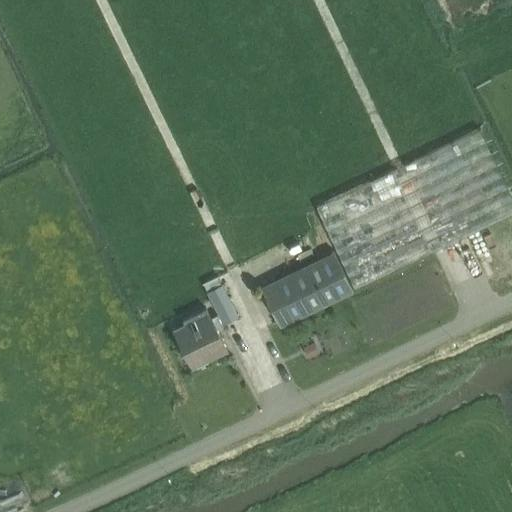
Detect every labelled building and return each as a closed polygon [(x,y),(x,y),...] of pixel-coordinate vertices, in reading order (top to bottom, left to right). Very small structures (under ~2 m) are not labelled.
[(355,288),(511,212),(511,197),(479,130),(316,207),(355,288)] [(279,324),(353,289),(335,252),(261,287),(279,324)] [(222,285),(221,285),(218,279),(204,286),(207,293),(218,314),(233,306),(222,285)] [(217,314),(211,318),(209,313),(206,308),(183,320),(185,325),(174,330),(192,367),(227,350),(217,329),(223,326),(217,314)] [(165,417),(147,425),(151,435),(170,427),(165,417)] [(110,440),(95,446),(103,466),(118,459),(110,440)]
